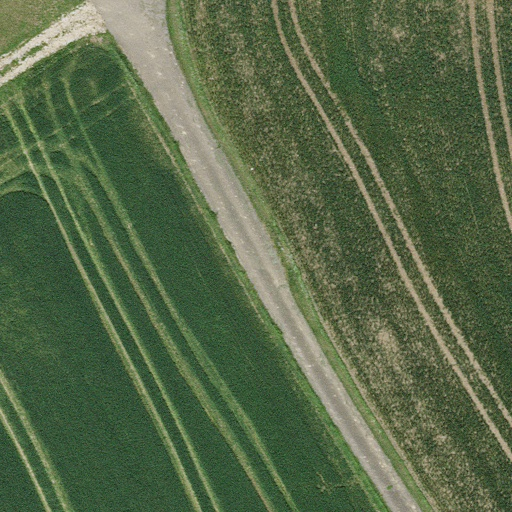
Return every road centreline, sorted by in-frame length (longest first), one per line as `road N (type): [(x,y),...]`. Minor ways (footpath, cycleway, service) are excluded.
road 1 (track): [(121,0),(335,406),(406,511)]
road 2 (track): [(0,75),(119,0)]
